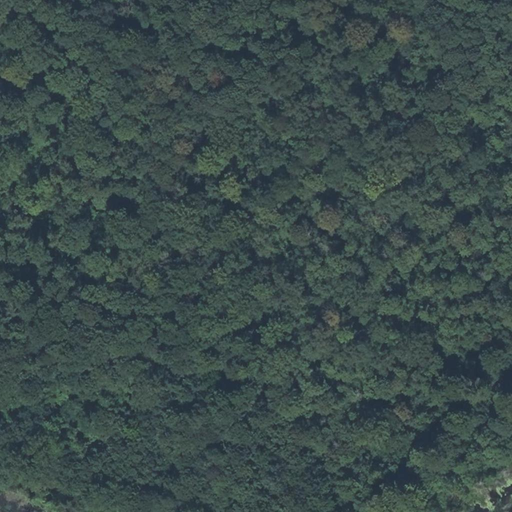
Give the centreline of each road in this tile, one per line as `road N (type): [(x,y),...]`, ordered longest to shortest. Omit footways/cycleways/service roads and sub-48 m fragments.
road 1 (track): [(511,371),(382,511)]
road 2 (track): [(149,511),(0,463)]
